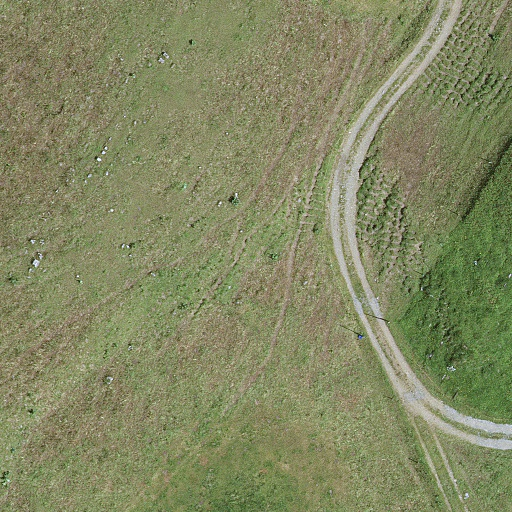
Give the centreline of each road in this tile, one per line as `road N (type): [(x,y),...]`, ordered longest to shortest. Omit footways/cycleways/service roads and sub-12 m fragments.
road 1 (track): [(458,511),(346,275),(336,206),(360,128),(430,0)]
road 2 (track): [(382,345),(434,412),(511,437)]
